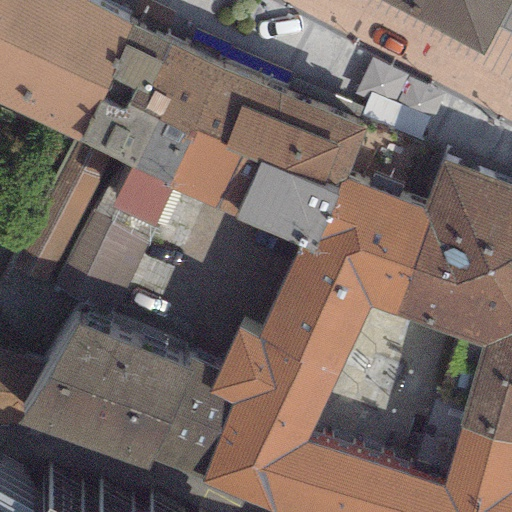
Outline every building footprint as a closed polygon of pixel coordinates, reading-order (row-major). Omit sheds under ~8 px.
[(0,0),(0,107),(74,144),(130,26),(79,0),(0,0)] [(376,0),(479,55),(508,0),(376,0)] [(152,37),(130,26),(74,144),(128,170),(164,186),(220,69),(222,64),(154,32),(152,37)] [(220,69),(164,186),(168,189),(233,219),(285,96),(220,69)] [(365,127),(285,96),(233,219),(296,247),(314,254),(343,180),(365,127)] [(296,247),(256,337),(336,377),(366,307),(394,317),(430,215),(420,211),(441,162),(365,127),(343,180),(314,254),(296,247)] [(98,178),(66,162),(12,270),(44,286),(98,178)] [(511,187),(441,162),(420,211),(430,215),(394,317),(480,344),(458,430),(511,445),(511,187)] [(152,227),(168,189),(164,186),(128,170),(110,207),(152,227)] [(147,244),(87,213),(49,288),(109,318),(147,244)] [(184,372),(72,325),(47,368),(12,428),(147,471),(153,459),(190,374),(184,372)] [(279,511),(307,445),(336,377),(256,337),(236,329),(214,373),(207,390),(234,402),(200,480),(199,484),(272,511),(279,511)] [(47,368),(0,351),(0,427),(12,428),(47,368)] [(189,362),(184,372),(190,374),(153,459),(200,480),(234,402),(207,390),(214,373),(189,362)] [(441,485),(307,445),(279,511),(511,511),(511,445),(458,430),(441,485)] [(0,511),(157,511),(149,507),(146,511),(130,511),(98,494),(93,503),(48,478),(44,486),(0,461),(0,511)]
